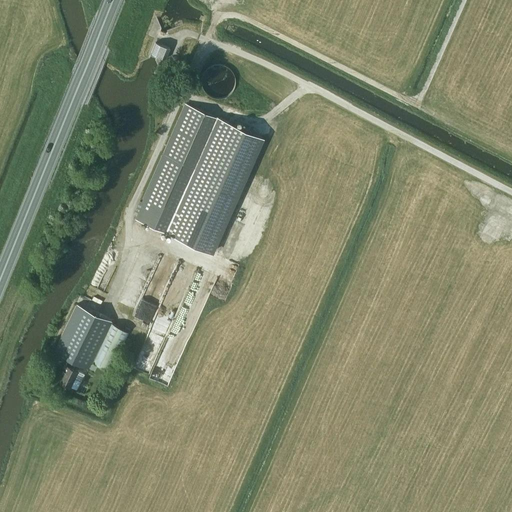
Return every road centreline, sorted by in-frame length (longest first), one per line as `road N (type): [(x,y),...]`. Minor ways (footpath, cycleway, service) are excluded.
road 1 (track): [(463,0),(415,104),(241,17),(217,19),(206,41)]
road 2 (trunk): [(0,279),(112,0)]
